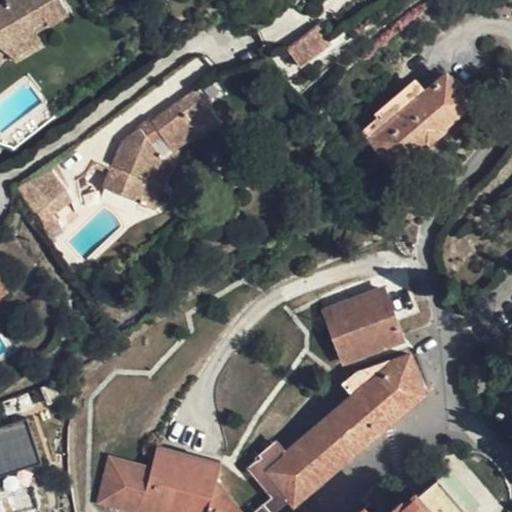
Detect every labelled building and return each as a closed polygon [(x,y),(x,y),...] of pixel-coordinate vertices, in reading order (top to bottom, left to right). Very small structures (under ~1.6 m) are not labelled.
[(0,0),(0,55),(5,49),(12,54),(40,38),(36,30),(68,12),(61,0),(0,0)] [(285,47),(300,67),(330,46),(316,26),(285,47)] [(44,45),(40,38),(12,54),(16,60),(44,45)] [(428,94),(419,84),(377,119),(386,129),(368,144),(390,170),(400,161),(400,155),(417,141),(421,144),(438,130),(434,126),(447,114),(455,115),(467,105),(446,78),(428,94)] [(484,91),(476,80),(465,88),(474,99),(484,91)] [(122,142),(111,169),(109,174),(104,187),(154,208),(180,145),(199,131),(202,134),(219,124),(195,90),(151,121),(151,123),(143,129),(141,129),(122,142)] [(104,135),(92,162),(111,169),(122,142),(104,135)] [(52,164),(30,180),(48,204),(58,196),(66,191),(69,188),(54,162),(52,164)] [(91,167),(109,174),(111,169),(92,162),(91,167)] [(30,180),(13,185),(48,235),(58,228),(51,216),(64,206),(58,196),(48,204),(30,180)] [(71,201),(66,191),(58,196),(64,206),(71,201)] [(382,288),(324,311),(343,362),(402,339),(382,288)] [(265,470),(290,499),(294,504),(423,392),(409,355),(394,360),(354,392),(285,453),(265,470)] [(346,382),(354,392),(394,360),(359,372),(349,379),(346,382)] [(0,481),(40,470),(25,420),(0,427),(0,481)] [(257,459),(265,470),(285,453),(276,442),(257,459)] [(153,452),(151,460),(217,473),(219,464),(153,452)] [(274,511),(290,499),(265,470),(257,459),(256,462),(247,469),(269,495),(249,511),(243,511),(216,483),(217,473),(151,460),(148,473),(112,467),(110,475),(101,474),(97,500),(167,511),(274,511)] [(103,466),(101,474),(110,475),(112,467),(103,466)] [(466,511),(437,478),(416,495),(406,482),(370,511),(364,505),(355,511),(466,511)] [(96,507),(125,511),(167,511),(97,500),(96,507)]
